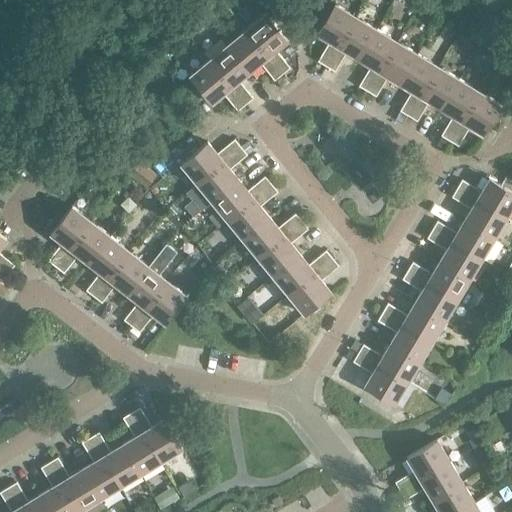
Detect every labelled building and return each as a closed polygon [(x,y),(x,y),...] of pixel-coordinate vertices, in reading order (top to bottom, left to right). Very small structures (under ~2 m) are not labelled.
[(330,41),(322,54),(318,59),(326,64),(355,16),(335,5),(335,4),(334,4),(316,33),(318,34),(318,33),(330,41)] [(246,29),(282,73),(289,67),(275,49),(286,40),(286,41),(287,40),(265,13),(264,14),(246,29)] [(375,29),(355,16),(326,64),(334,69),(346,50),(358,57),(375,29)] [(190,19),(181,26),(184,29),(188,35),(197,28),(193,22),(190,19)] [(246,29),(228,45),(249,71),(260,62),(275,79),(282,73),(246,29)] [(375,29),(358,57),(371,65),(359,85),(367,90),(396,41),(375,29)] [(417,54),(396,41),(367,90),(375,95),(387,75),(400,83),(417,54)] [(238,80),(249,71),(228,45),(209,60),(245,103),(252,97),(238,80)] [(417,54),(400,83),(412,90),(400,110),(409,115),(438,67),(417,54)] [(223,92),(231,101),(237,109),(245,103),(209,60),(191,75),(190,75),(189,75),(190,77),(180,85),(198,106),(208,98),(211,102),(212,101),(223,92)] [(429,100),(441,108),(458,79),(438,67),(409,115),(417,120),(429,100)] [(479,91),(458,79),(441,108),(453,115),(442,135),(450,140),(479,91)] [(499,103),(479,91),(450,140),(458,145),(469,125),(482,132),(481,133),(482,133),(500,104),(499,103)] [(181,164),(197,183),(241,146),(235,139),(216,154),(207,143),(208,143),(207,142),(180,163),(181,164)] [(212,201),(238,180),(229,168),(247,154),(241,146),(197,183),(212,201)] [(212,201),(228,220),(271,184),(265,177),(247,191),(238,180),(212,201)] [(462,180),(457,188),(505,217),(511,205),(511,191),(489,178),(482,192),(462,180)] [(228,220),(243,238),(269,217),(260,206),(277,192),(271,184),(228,220)] [(493,237),(505,217),(457,188),(452,196),(472,208),(464,220),(493,237)] [(71,206),(51,232),(63,241),(49,260),(56,265),(91,221),(72,207),(72,206),(71,206)] [(243,238),(258,257),(301,221),(295,213),(277,228),(269,217),(243,238)] [(481,258),(493,237),(464,220),(457,233),(437,221),(432,229),(481,258)] [(91,221),(56,265),(63,271),(78,253),(89,262),(110,236),(91,221)] [(273,275),(299,254),(290,242),(307,228),(301,221),(258,257),(273,275)] [(468,278),(481,258),(432,229),(427,237),(447,248),(440,261),(468,278)] [(0,266),(7,272),(13,265),(0,254),(0,244),(4,239),(5,239),(5,238),(0,233),(0,266)] [(128,251),(110,236),(89,262),(101,271),(87,289),(94,295),(128,251)] [(273,275),(288,294),(332,258),(326,250),(308,265),(299,254),(273,275)] [(128,251),(94,295),(101,300),(115,282),(127,291),(147,266),(128,251)] [(338,265),(332,258),(288,294),(303,312),(304,313),(330,291),(320,280),(338,265)] [(413,262),(408,270),(456,299),(468,278),(440,261),(432,274),(413,262)] [(166,280),(147,266),(127,291),(139,301),(124,319),(132,325),(166,280)] [(444,320),(456,299),(408,270),(403,279),(422,290),(415,303),(444,320)] [(166,280),(132,325),(139,330),(153,312),(165,323),(186,295),(185,295),(166,280)] [(431,340),(444,320),(415,303),(408,315),(388,303),(383,311),(431,340)] [(419,361),(431,340),(383,311),(378,320),(398,331),(391,344),(419,361)] [(406,382),(419,361),(391,344),(383,356),(363,345),(358,353),(406,382)] [(394,402),(406,382),(358,353),(353,361),(374,373),(366,386),(377,393),(394,403),(395,402),(394,402)] [(437,401),(443,407),(451,393),(448,392),(440,387),(434,399),(437,401)] [(161,459),(183,446),(166,418),(152,426),(140,407),(132,412),(161,459)] [(140,472),(161,459),(132,412),(123,417),(135,437),(123,444),(140,472)] [(398,426),(408,422),(405,414),(394,418),(398,426)] [(120,484),(140,472),(123,444),(111,451),(99,432),(91,437),(120,484)] [(100,497),(120,484),(91,437),(83,442),(94,461),(82,469),(100,497)] [(436,439),(407,457),(416,469),(396,481),(401,490),(449,461),(437,440),(436,439)] [(79,510),(100,497),(82,469),(70,476),(58,457),(50,462),(79,510)] [(449,461),(401,490),(406,498),(425,486),(433,498),(461,481),(449,461)] [(511,465),(509,461),(500,466),(506,474),(511,470),(511,465)] [(51,511),(75,511),(79,510),(50,462),(41,467),(53,486),(41,494),(51,511)] [(461,481),(433,498),(440,511),(438,511),(456,511),(474,502),(461,481)] [(23,511),(51,511),(41,494),(28,501),(16,482),(8,487),(23,511)] [(499,491),(505,500),(511,495),(511,493),(507,486),(499,491)] [(23,511),(8,487),(0,492),(12,511),(10,511),(23,511)] [(169,502),(164,492),(156,497),(161,506),(169,502)] [(278,495),(272,499),(276,506),(282,502),(278,495)] [(479,511),(474,502),(456,511),(479,511)]
